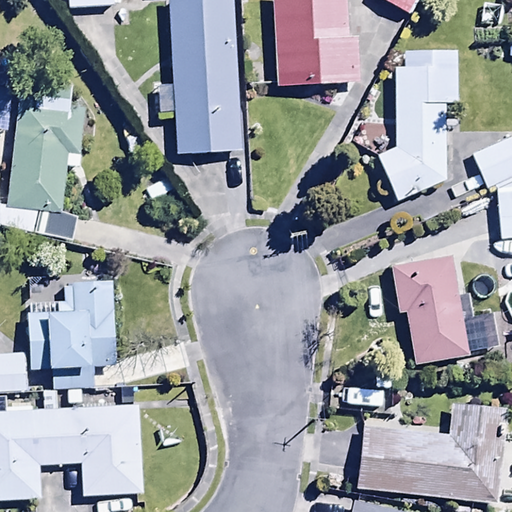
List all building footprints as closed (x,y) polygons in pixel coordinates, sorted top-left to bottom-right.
[(65,0),(66,11),(110,9),(109,0),(65,0)] [(229,0),(169,0),(165,0),(170,86),(154,87),(156,123),(172,123),(174,158),(238,154),(229,0)] [(342,0),(267,0),(273,91),(357,86),(354,43),(345,43),(342,0)] [(419,0),(374,0),(408,19),(419,0)] [(400,71),(392,71),(392,150),(374,161),(393,204),(443,182),(443,107),(455,107),(455,55),(400,55),(400,71)] [(69,91),(19,85),(4,211),(59,217),(65,157),(77,159),(82,112),(67,110),(69,91)] [(0,134),(8,135),(10,102),(0,101),(0,134)] [(511,156),(505,140),(469,156),(486,194),(493,191),(497,242),(511,240),(511,156)] [(447,256),(387,268),(397,319),(403,318),(413,370),(467,360),(447,256)] [(0,356),(0,395),(91,391),(90,371),(113,369),(109,285),(61,287),(62,304),(23,306),(25,355),(0,356)] [(360,428),(354,493),(495,508),(503,441),(491,440),(494,412),(449,407),(446,437),(360,428)] [(135,408),(0,414),(0,503),(39,502),(38,469),(78,467),(79,500),(139,497),(135,408)]
